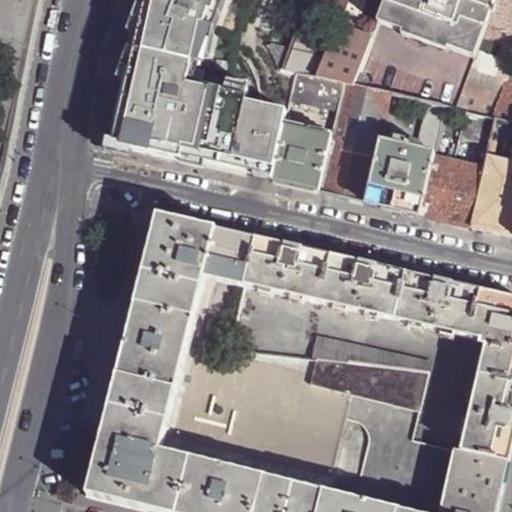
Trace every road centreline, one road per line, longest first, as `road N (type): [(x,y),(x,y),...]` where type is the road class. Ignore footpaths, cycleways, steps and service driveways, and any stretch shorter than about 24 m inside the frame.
road 1 (residential): [(63,163),(511,270)]
road 2 (tertiary): [(11,511),(66,259),(57,209)]
road 3 (tertiary): [(63,163),(90,0)]
road 4 (tertiary): [(57,209),(31,247),(0,355)]
